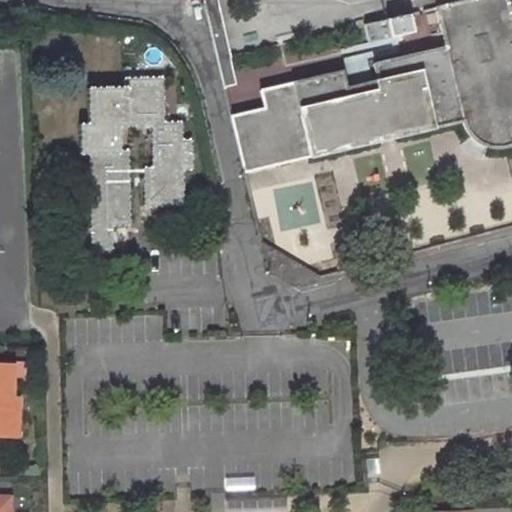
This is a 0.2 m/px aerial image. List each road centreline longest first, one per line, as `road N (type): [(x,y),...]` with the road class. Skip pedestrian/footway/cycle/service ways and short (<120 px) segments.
road 1 (residential): [(511,248),(302,304),(264,306),(238,294),(199,59),(173,15),(89,0)]
road 2 (unknown): [(262,40),(426,0)]
